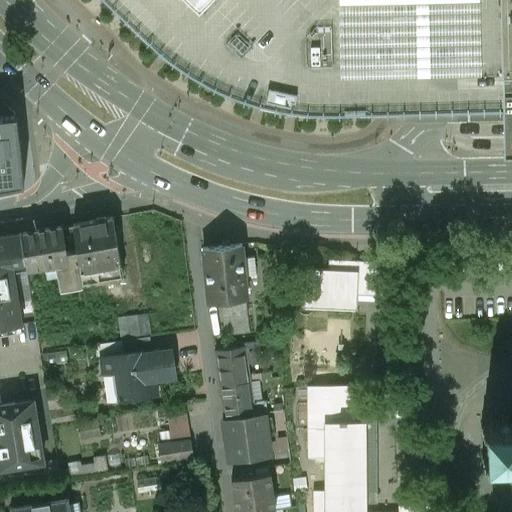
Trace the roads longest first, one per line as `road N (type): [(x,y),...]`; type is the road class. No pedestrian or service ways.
road 1 (secondary): [(161,178),(276,217),(511,216)]
road 2 (secondary): [(511,173),(299,170),(174,130)]
road 3 (secondary): [(174,130),(63,51),(10,0)]
road 4 (residential): [(21,207),(161,178)]
road 5 (secondary): [(0,51),(91,135)]
